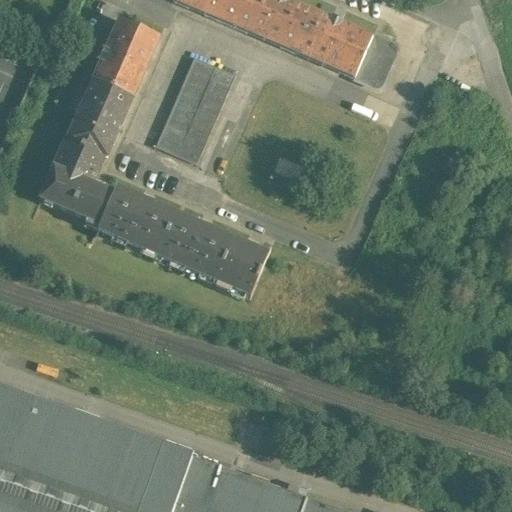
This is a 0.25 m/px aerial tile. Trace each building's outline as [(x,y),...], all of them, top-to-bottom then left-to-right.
[(173,0),(172,4),(231,29),(241,8),(239,7),(241,0),(173,0)] [(241,0),(239,7),(241,8),(231,29),(294,56),(303,34),(305,35),(313,16),(285,4),(286,2),(281,0),(241,0)] [(341,25),(331,20),(330,23),(313,16),(305,35),(303,34),(294,56),(353,82),(371,41),(340,27),(341,25)] [(158,41),(118,23),(104,55),(102,54),(97,64),(100,65),(92,83),(132,101),(158,41)] [(391,48),(371,40),(371,41),(353,82),(373,90),(374,88),(378,86),(381,87),(394,56),(392,55),(390,51),(391,48)] [(194,58),(168,116),(209,134),(235,76),(194,58)] [(132,101),(92,83),(65,144),(103,160),(106,161),(132,101)] [(168,116),(155,147),(196,165),(209,134),(168,116)] [(65,144),(65,143),(39,202),(99,228),(112,197),(91,188),(103,160),(65,144)] [(175,217),(115,191),(112,197),(99,228),(96,235),(156,260),(175,217)] [(232,241),(175,217),(156,260),(212,286),(232,241)] [(232,241),(212,286),(249,301),(268,257),(232,241)] [(173,511),(191,462),(0,394),(0,511),(173,511)] [(227,475),(191,462),(173,511),(331,511),(237,479),(227,475)] [(241,469),(231,466),(227,475),(237,479),(241,469)]
